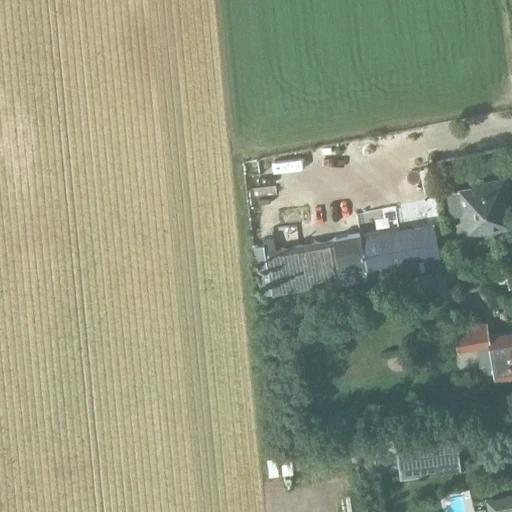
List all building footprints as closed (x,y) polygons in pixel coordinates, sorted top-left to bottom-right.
[(450,217),(461,215),(465,236),(511,228),(502,179),(470,184),(471,187),(446,191),(450,217)] [(359,233),(333,238),(334,245),(339,274),(341,282),(342,285),(441,267),(439,255),(436,243),(433,226),(360,239),(359,233)] [(263,245),(253,246),(259,295),(335,283),(341,282),(339,274),(334,245),(265,257),(264,252),(263,245)] [(467,250),(457,252),(458,260),(469,259),(467,250)] [(507,287),(511,286),(511,260),(502,263),(507,287)] [(500,318),(511,315),(511,303),(510,295),(496,298),(500,318)] [(473,325),(454,329),(457,352),(476,349),(482,382),(511,377),(511,376),(511,332),(495,336),(488,337),(486,323),(473,325)] [(454,435),(395,443),(400,478),(459,470),(454,435)] [(511,511),(511,496),(485,502),(487,511),(511,511)]
